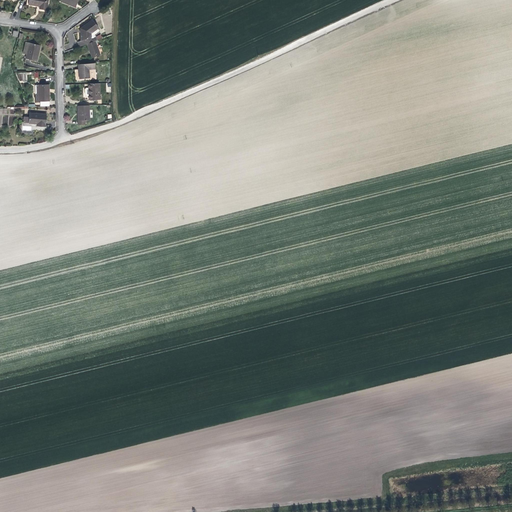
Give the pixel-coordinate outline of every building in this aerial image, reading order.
[(26,0),(26,5),(32,6),(36,7),(36,9),(45,11),(47,0),(26,0)] [(85,43),(92,40),(97,38),(96,34),(99,33),(99,30),(93,18),(81,25),(81,40),(83,43),(85,43)] [(90,56),(98,53),(92,40),(85,43),(88,52),(90,56)] [(41,46),(25,42),(22,53),(27,54),(25,59),(37,62),(41,46)] [(94,67),(94,61),(77,64),(78,73),(79,78),(88,76),(87,68),(94,67)] [(27,80),(26,72),(18,73),(18,81),(27,80)] [(100,87),(97,87),(97,83),(87,84),(87,93),(88,98),(88,100),(98,100),(97,95),(100,95),(101,94),(101,88),(100,87)] [(50,102),(49,85),(37,85),(37,94),(36,95),(36,103),(39,103),(50,102)] [(89,120),(89,105),(76,105),(76,117),(77,125),(84,124),(84,120),(89,120)] [(0,125),(14,125),(14,108),(0,108),(0,125)] [(45,115),(29,114),(28,118),(28,123),(28,124),(36,125),(36,127),(45,128),(45,123),(45,115)]
